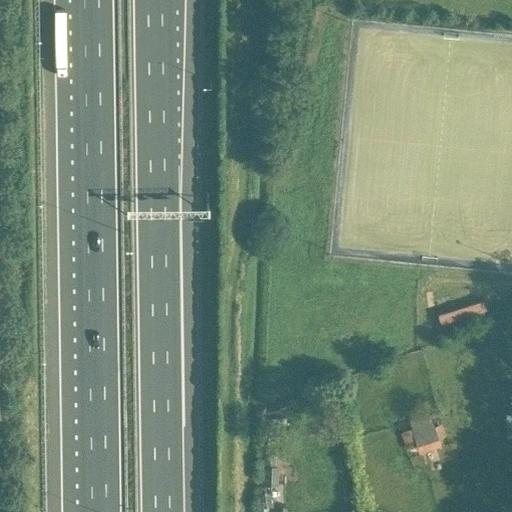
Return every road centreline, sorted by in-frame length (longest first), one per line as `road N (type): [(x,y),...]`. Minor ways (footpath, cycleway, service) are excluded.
road 1 (motorway): [(90,0),(97,511)]
road 2 (motorway): [(159,511),(154,0)]
road 3 (unclassified): [(2,511),(0,360)]
